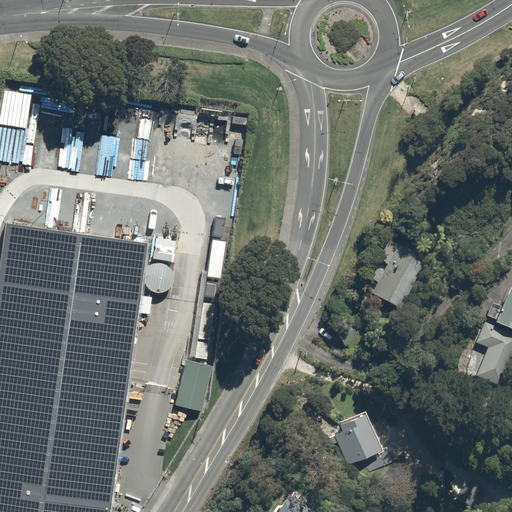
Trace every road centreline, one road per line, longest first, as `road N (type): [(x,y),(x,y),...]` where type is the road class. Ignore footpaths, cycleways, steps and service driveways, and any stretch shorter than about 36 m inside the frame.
road 1 (secondary): [(307,67),(261,44),(191,29),(2,15)]
road 2 (tertiary): [(380,67),(333,241),(286,328)]
road 3 (tertiary): [(286,328),(314,165),(307,67)]
road 4 (tertiary): [(179,511),(286,328)]
road 5 (secondary): [(511,4),(380,67)]
